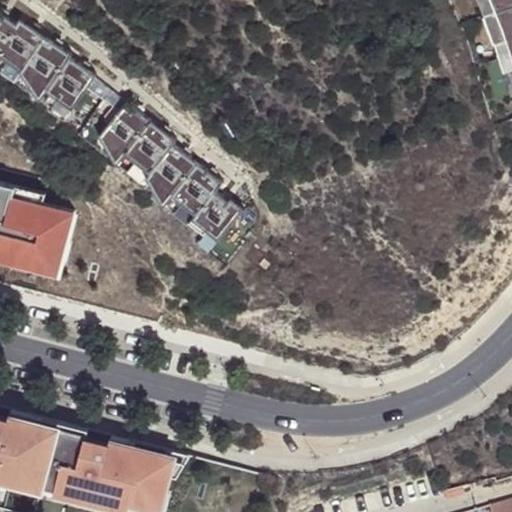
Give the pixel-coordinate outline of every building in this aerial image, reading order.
[(511,0),(478,0),(492,31),(503,69),(511,66),(511,0)] [(0,51),(3,48),(29,67),(52,83),(78,103),(100,72),(75,54),(77,52),(26,14),(23,18),(0,1),(0,51)] [(52,83),(29,67),(45,93),(52,83)] [(181,136),(132,97),(105,131),(129,150),(153,170),(152,173),(199,211),(193,219),(208,231),(211,227),(223,236),(248,205),(235,195),(232,198),(227,194),(220,188),(227,179),(178,139),(181,136)] [(129,150),(105,131),(118,163),(129,150)] [(0,265),(64,282),(80,214),(42,200),(43,192),(0,181),(0,265)] [(0,405),(0,488),(92,511),(153,511),(155,509),(164,511),(178,452),(0,405)] [(511,511),(511,497),(489,504),(491,511),(511,511)]
